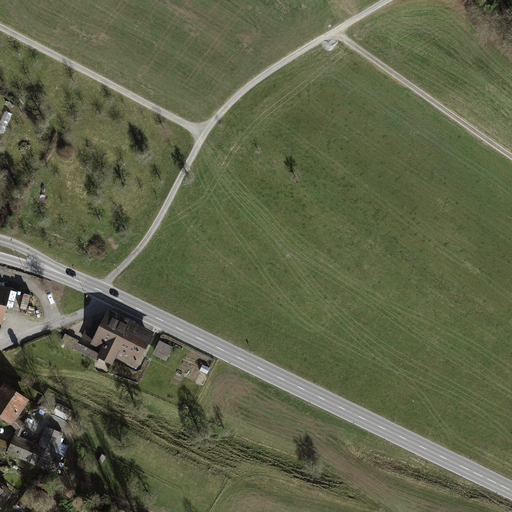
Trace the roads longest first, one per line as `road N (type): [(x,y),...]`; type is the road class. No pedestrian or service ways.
road 1 (tertiary): [(511,491),(113,296)]
road 2 (track): [(98,290),(151,232),(220,112),(268,71),(388,0)]
road 3 (track): [(204,134),(0,26)]
road 4 (track): [(334,32),(511,156)]
road 5 (residential): [(0,345),(113,296)]
road 6 (tertiary): [(113,296),(0,249)]
